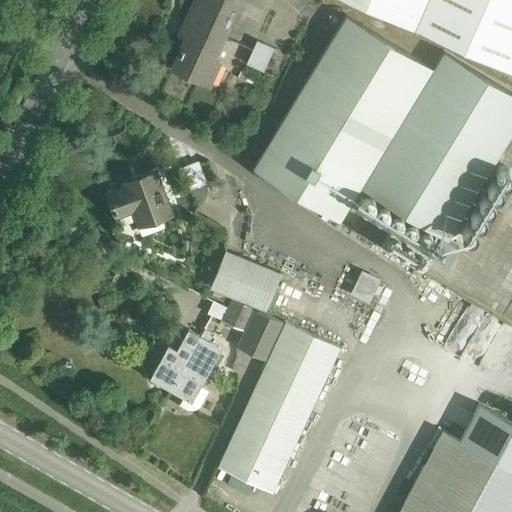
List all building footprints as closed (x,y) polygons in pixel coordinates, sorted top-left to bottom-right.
[(172,68),(209,85),(219,63),(212,60),(239,0),(194,0),(183,25),(190,28),(172,68)] [(350,0),(414,29),(426,0),(350,0)] [(511,0),(426,0),(414,29),(511,73),(511,0)] [(511,94),(443,52),(432,69),(346,15),(251,168),(337,221),(358,187),(445,241),(511,131),(511,94)] [(245,64),(262,72),(273,49),(256,41),(245,64)] [(196,201),(209,190),(198,160),(179,167),(187,189),(189,188),(196,201)] [(166,199),(164,200),(153,171),(140,177),(140,178),(106,192),(116,217),(138,208),(145,224),(172,213),(166,199)] [(210,286),(266,309),(281,271),(225,248),(210,286)] [(371,291),(376,293),(380,286),(374,283),(376,279),(359,272),(350,293),(366,300),(371,291)] [(228,309),(212,301),(207,313),(243,329),(253,308),(232,298),(228,309)] [(275,345),(285,321),(265,311),(260,321),(268,325),(261,339),(275,345)] [(275,345),(262,371),(216,467),(271,492),(329,365),(340,369),(348,352),(285,321),(275,345)] [(200,336),(171,386),(186,394),(181,404),(188,408),(192,409),(196,408),(198,407),(200,405),(209,390),(200,385),(214,358),(219,361),(227,347),(217,342),(219,336),(214,334),(216,330),(206,324),(200,336)] [(171,386),(200,336),(189,330),(178,350),(168,345),(152,375),(171,386)] [(236,349),(252,357),(258,344),(242,336),(236,349)] [(262,371),(275,345),(261,339),(249,365),(262,371)] [(511,511),(511,413),(493,403),(471,444),(441,428),(396,511),(511,511)]
